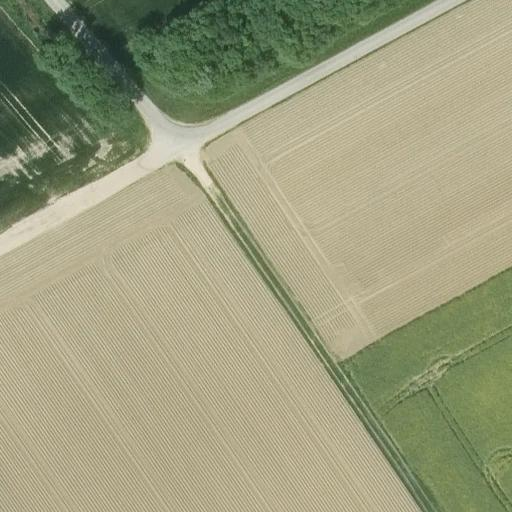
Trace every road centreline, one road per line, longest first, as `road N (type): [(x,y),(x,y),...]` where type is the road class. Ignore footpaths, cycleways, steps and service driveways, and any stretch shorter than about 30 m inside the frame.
road 1 (track): [(431,511),(182,149)]
road 2 (track): [(182,149),(458,0)]
road 3 (track): [(0,248),(182,149)]
road 4 (track): [(51,0),(182,149)]
